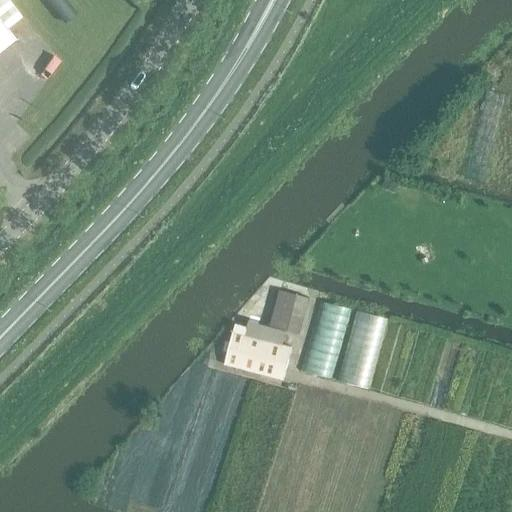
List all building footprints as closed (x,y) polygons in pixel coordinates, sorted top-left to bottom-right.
[(0,0),(0,21),(7,29),(21,17),(7,0),(0,0)] [(0,50),(14,39),(7,29),(0,21),(0,50)] [(282,380),(290,348),(282,345),(286,330),(299,333),(309,296),(278,288),(268,325),(248,320),(246,327),(234,324),(223,364),(282,380)] [(331,376),(354,307),(322,297),(300,366),(331,376)] [(338,377),(370,385),(388,315),(356,307),(338,377)] [(260,511),(296,391),(241,375),(211,477),(195,473),(187,500),(199,503),(196,511),(260,511)]
